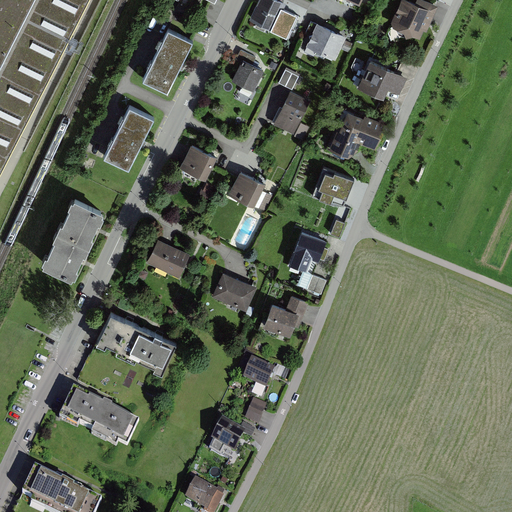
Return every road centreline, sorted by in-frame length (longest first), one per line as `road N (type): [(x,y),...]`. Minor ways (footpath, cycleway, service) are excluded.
road 1 (residential): [(459,0),(234,511)]
road 2 (residential): [(0,486),(236,0)]
